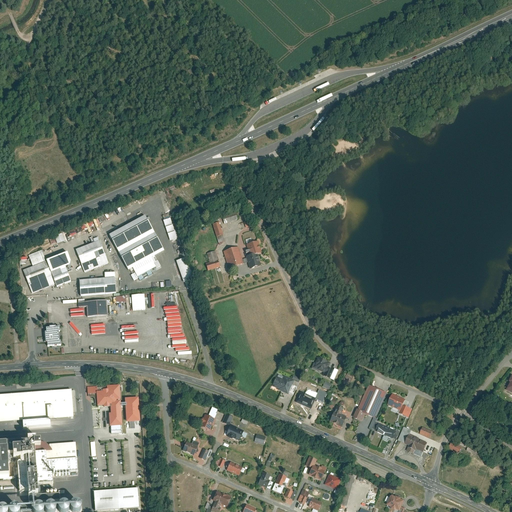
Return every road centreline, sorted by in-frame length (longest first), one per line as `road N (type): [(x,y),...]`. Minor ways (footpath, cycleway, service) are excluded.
road 1 (primary): [(511,16),(0,242)]
road 2 (residential): [(461,414),(316,338),(259,216)]
road 3 (tertiary): [(431,483),(167,373)]
road 4 (tertiary): [(167,373),(95,364),(0,368)]
road 5 (residential): [(168,457),(294,511)]
